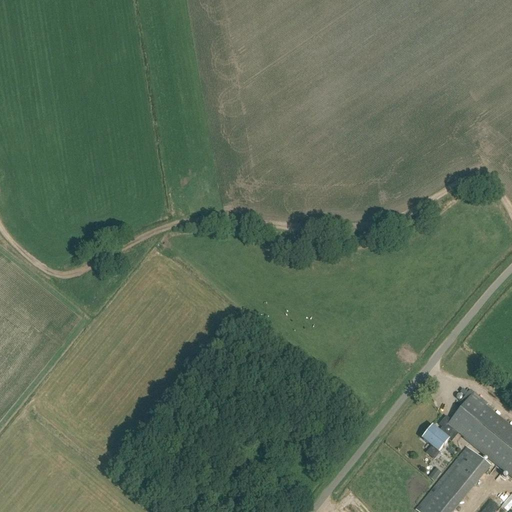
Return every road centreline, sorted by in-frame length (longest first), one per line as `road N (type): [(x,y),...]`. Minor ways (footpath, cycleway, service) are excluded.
road 1 (track): [(511,210),(489,183),(475,180),(402,220),(369,228),(170,227),(57,275),(0,230)]
road 2 (unclassified): [(312,511),(511,268)]
